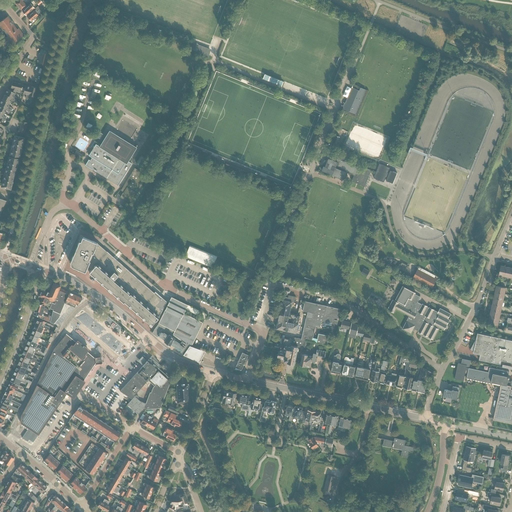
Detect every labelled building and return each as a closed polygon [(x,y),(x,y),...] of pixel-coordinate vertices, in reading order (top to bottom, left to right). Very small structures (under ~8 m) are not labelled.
[(22,1),(23,0),(19,0),(16,3),(16,4),(21,10),(26,5),(22,1)] [(26,15),(34,8),(31,4),(22,11),(26,15)] [(38,6),(37,7),(35,9),(36,10),(34,11),(27,17),(31,21),(41,11),(39,9),(40,8),(38,6)] [(8,16),(2,20),(0,21),(0,26),(3,30),(5,29),(9,35),(5,37),(10,45),(24,36),(18,28),(17,29),(8,16)] [(198,46),(192,44),(190,49),(208,56),(210,50),(208,50),(208,49),(198,45),(198,46)] [(284,82),(265,74),(263,79),(282,86),(284,82)] [(20,92),(24,92),(25,85),(22,85),(22,84),(12,82),(11,88),(10,90),(15,93),(17,90),(21,91),(20,92)] [(36,88),(31,87),(28,99),(31,99),(32,95),(34,96),(36,88)] [(359,91),(352,88),(343,109),(356,114),(366,90),(361,88),(359,91)] [(8,89),(5,94),(16,100),(17,98),(14,96),(15,93),(10,90),(8,89)] [(5,94),(2,99),(10,103),(11,100),(15,102),(16,100),(5,94)] [(2,99),(0,103),(0,104),(10,110),(12,108),(8,106),(10,103),(2,99)] [(0,104),(0,110),(5,113),(6,110),(9,112),(10,110),(0,104)] [(95,134),(100,137),(103,132),(98,129),(95,134)] [(135,147),(109,131),(100,147),(96,144),(88,156),(92,157),(90,160),(89,160),(85,165),(93,170),(93,171),(96,173),(96,172),(118,186),(132,164),(128,161),(137,146),(137,145),(135,147)] [(12,145),(22,147),(24,138),(14,136),(12,145)] [(19,157),(22,147),(12,145),(10,155),(19,157)] [(7,164),(17,166),(19,159),(9,156),(7,164)] [(322,170),(333,175),(344,180),(344,179),(345,180),(348,173),(354,175),(358,177),(361,168),(333,157),(332,160),(327,158),(326,160),(325,160),(322,163),(323,164),(325,162),(326,162),(324,166),(322,170)] [(16,171),(17,166),(7,164),(6,168),(5,171),(15,174),(15,171),(16,171)] [(379,164),(373,178),(384,182),(386,177),(387,177),(386,181),(393,184),(397,173),(390,170),(389,174),(388,173),(390,168),(379,164)] [(358,177),(354,175),(352,181),(365,187),(371,170),(364,167),(363,169),(361,168),(358,177)] [(134,168),(134,169),(122,188),(125,190),(123,193),(120,197),(130,204),(137,193),(139,190),(136,188),(145,174),(134,168)] [(3,179),(13,182),(15,174),(5,171),(3,179)] [(11,189),(13,182),(3,179),(1,187),(11,189)] [(381,184),(375,181),(371,192),(376,195),(381,184)] [(71,262),(71,264),(73,266),(85,271),(86,268),(90,271),(89,272),(103,284),(104,283),(151,325),(159,315),(163,309),(162,309),(166,302),(161,299),(107,251),(106,252),(101,246),(100,247),(97,244),(98,244),(97,243),(82,236),(80,241),(79,240),(77,245),(78,246),(71,262)] [(216,257),(189,246),(185,256),(212,268),(216,257)] [(367,276),(370,271),(362,266),(359,271),(367,276)] [(499,275),(505,276),(507,267),(501,266),(499,275)] [(436,279),(418,269),(413,278),(432,288),(436,279)] [(251,282),(242,279),(239,287),(241,287),(237,298),(244,300),(251,282)] [(47,291),(47,292),(41,290),(39,296),(42,297),(42,298),(40,302),(45,304),(50,306),(50,307),(50,308),(52,309),(50,319),(54,321),(59,317),(63,307),(66,300),(69,292),(59,288),(60,286),(54,283),(50,292),(47,291)] [(416,293),(403,286),(395,299),(397,301),(397,302),(393,300),(388,309),(394,313),(396,309),(413,318),(411,322),(407,320),(402,329),(411,334),(414,329),(433,340),(439,329),(437,328),(438,327),(444,330),(450,320),(448,319),(450,314),(440,308),(438,312),(422,304),(422,305),(418,302),(420,297),(415,295),(416,293)] [(495,292),(504,294),(506,288),(496,286),(495,292)] [(69,292),(66,300),(75,304),(77,305),(82,298),(77,296),(69,292)] [(494,298),(503,300),(504,294),(495,292),(494,298)] [(284,296),(276,329),(296,333),(300,316),(290,313),(292,303),(294,304),(295,296),(288,295),(288,297),(284,296)] [(187,305),(171,297),(158,324),(156,326),(157,326),(156,328),(152,333),(157,336),(158,335),(165,340),(164,342),(169,345),(170,344),(181,351),(180,352),(184,355),(185,354),(190,346),(192,344),(192,345),(192,344),(194,340),(202,323),(183,313),(187,305)] [(492,304),(502,306),(503,300),(494,298),(492,304)] [(45,304),(37,301),(35,307),(38,308),(43,310),(47,311),(48,309),(46,309),(46,308),(44,307),(45,304)] [(337,324),(338,321),(334,320),(334,318),(338,318),(340,309),(305,301),(303,310),(307,311),(301,339),(327,345),(332,323),(337,324)] [(491,310),(500,312),(501,309),(502,309),(503,307),(502,307),(502,306),(492,304),(491,310)] [(38,308),(35,307),(34,312),(36,312),(35,315),(46,320),(47,318),(46,316),(42,314),(43,310),(38,308)] [(490,316),(499,319),(500,315),(501,315),(502,313),(500,313),(500,312),(491,310),(490,316)] [(498,325),(499,319),(490,316),(488,323),(498,325)] [(38,319),(36,324),(44,328),(49,330),(50,328),(44,325),(45,322),(38,319)] [(350,322),(343,321),(341,328),(349,330),(350,322)] [(357,336),(357,335),(358,329),(359,325),(352,323),(349,334),(357,336)] [(42,333),(44,328),(36,324),(33,329),(42,333)] [(31,334),(40,338),(41,336),(39,336),(40,334),(41,334),(42,333),(33,329),(31,334)] [(363,340),(370,341),(371,334),(365,333),(363,340)] [(511,340),(477,333),(476,338),(470,349),(480,355),(479,360),(500,365),(501,361),(511,363),(511,340)] [(75,342),(66,334),(66,335),(54,348),(32,394),(18,421),(31,430),(38,435),(68,393),(72,396),(93,366),(95,362),(96,362),(96,363),(97,363),(98,363),(99,363),(100,363),(100,362),(101,361),(101,360),(101,359),(100,358),(99,357),(98,357),(97,357),(96,358),(95,359),(89,354),(87,352),(87,351),(88,350),(87,349),(86,349),(85,349),(84,350),(78,344),(78,343),(79,343),(79,342),(78,342),(78,341),(77,341),(76,341),(75,342)] [(29,339),(38,343),(40,339),(40,338),(31,334),(29,339)] [(371,334),(370,341),(370,342),(377,344),(379,339),(372,335),(372,334),(371,334)] [(298,347),(301,347),(304,348),(306,340),(293,337),(292,340),(281,338),(280,344),(276,343),(275,348),(280,349),(280,348),(284,349),(285,345),(291,346),(291,345),(294,346),(298,347)] [(36,347),(38,343),(29,339),(26,345),(46,353),(48,349),(45,347),(42,346),(41,347),(43,348),(42,349),(36,347)] [(190,346),(185,354),(191,357),(201,361),(203,355),(206,350),(192,345),(192,344),(190,346)] [(24,350),(33,354),(35,351),(38,353),(44,356),(46,354),(46,353),(26,345),(24,350)] [(298,347),(294,346),(291,345),(291,346),(285,345),(284,349),(280,348),(280,349),(280,350),(278,357),(285,358),(285,359),(288,360),(288,362),(295,363),(298,347)] [(316,354),(314,353),(313,357),(309,356),(307,355),(303,354),(300,365),(305,366),(305,365),(311,367),(312,362),(315,362),(316,356),(325,357),(326,351),(317,349),(316,354)] [(35,361),(34,361),(36,361),(37,359),(33,357),(34,354),(33,354),(24,350),(22,355),(35,361)] [(334,372),(335,372),(340,373),(342,364),(339,364),(341,356),(340,354),(338,354),(336,355),(336,356),(334,355),(333,361),(331,371),(332,372),(333,373),(334,372)] [(20,360),(30,365),(31,362),(32,362),(34,362),(34,361),(35,361),(22,355),(20,360)] [(407,377),(408,370),(409,367),(411,360),(404,355),(402,362),(406,363),(405,369),(406,370),(404,376),(399,375),(396,386),(403,387),(406,377),(407,377)] [(239,360),(236,366),(242,368),(245,363),(246,360),(241,357),(240,357),(239,360)] [(345,375),(348,375),(351,358),(351,359),(349,359),(349,358),(348,357),(346,357),(345,357),(345,358),(344,363),(341,373),(345,374),(345,375)] [(374,360),(371,373),(372,374),(370,380),(377,381),(380,368),(376,367),(377,361),(378,358),(375,357),(374,360)] [(120,391),(131,399),(134,396),(136,394),(141,387),(148,380),(158,368),(161,365),(152,358),(151,359),(150,358),(133,376),(131,379),(129,380),(128,381),(120,391)] [(351,358),(348,375),(350,376),(350,375),(354,376),(356,366),(352,365),(354,358),(351,358)] [(367,369),(364,368),(362,378),(368,379),(371,367),(372,367),(374,360),(371,359),(370,363),(369,362),(368,366),(367,369)] [(493,420),(511,423),(511,380),(511,381),(511,383),(507,382),(508,378),(509,378),(509,377),(509,376),(508,376),(509,372),(489,367),(488,372),(469,368),(470,361),(462,359),(461,364),(458,363),(455,379),(464,380),(466,370),(468,370),(467,378),(491,383),(491,382),(501,384),(493,420)] [(20,360),(17,365),(31,371),(31,369),(28,368),(30,365),(20,360)] [(411,360),(409,367),(416,368),(418,362),(411,360)] [(362,378),(364,368),(360,367),(361,365),(358,364),(355,377),(362,378)] [(25,375),(27,376),(28,373),(35,376),(36,374),(33,372),(30,371),(31,371),(17,365),(15,370),(25,375)] [(385,366),(382,365),(380,371),(381,372),(378,381),(380,382),(384,383),(387,373),(383,372),(385,366)] [(134,396),(131,399),(132,399),(127,405),(138,414),(144,407),(146,409),(160,408),(171,379),(168,377),(170,376),(166,373),(165,374),(158,368),(148,380),(154,386),(153,387),(151,393),(150,392),(146,404),(140,401),(137,399),(139,397),(136,394),(134,396)] [(423,368),(422,375),(418,391),(425,392),(427,383),(423,382),(423,381),(424,381),(426,374),(427,370),(423,368)] [(24,379),(25,375),(15,370),(13,376),(26,382),(28,383),(31,384),(32,382),(28,380),(27,380),(24,379)] [(413,378),(409,377),(409,376),(410,376),(411,371),(408,370),(407,377),(404,388),(411,389),(413,378)] [(395,386),(397,377),(396,377),(397,374),(392,373),(391,376),(387,375),(385,383),(395,386)] [(412,389),(418,391),(422,375),(419,375),(418,380),(418,379),(417,381),(414,380),(412,389)] [(25,384),(26,382),(13,376),(10,381),(19,385),(20,382),(25,384)] [(18,385),(19,385),(10,381),(8,387),(16,391),(18,387),(22,389),(22,387),(18,385)] [(177,385),(176,385),(177,404),(186,404),(186,402),(189,402),(188,384),(177,385)] [(452,386),(453,387),(452,391),(444,390),(443,396),(452,398),(452,400),(457,401),(459,388),(460,388),(460,386),(452,385),(452,386)] [(8,387),(5,393),(12,396),(14,392),(18,394),(17,395),(21,397),(21,396),(24,398),(25,395),(23,394),(8,387)] [(236,404),(237,399),(235,398),(236,393),(231,392),(231,393),(225,391),(223,401),(229,403),(234,404),(234,403),(236,404)] [(3,398),(10,401),(9,402),(20,406),(21,404),(11,400),(12,396),(5,393),(3,398)] [(249,396),(240,394),(238,402),(247,404),(245,410),(249,411),(251,402),(248,401),(249,396)] [(252,404),(251,404),(248,415),(251,415),(252,409),(253,409),(253,410),(254,410),(255,410),(260,411),(263,399),(254,397),(252,404)] [(3,399),(0,404),(7,407),(17,411),(18,409),(8,405),(9,402),(3,399)] [(267,400),(266,400),(265,403),(264,403),(263,406),(261,416),(260,421),(266,422),(267,417),(264,417),(265,411),(269,411),(268,413),(273,414),(274,413),(276,402),(271,401),(271,402),(269,402),(269,401),(267,400)] [(0,404),(0,410),(5,413),(7,414),(14,417),(15,415),(7,411),(8,408),(0,404)] [(72,415),(77,418),(83,409),(78,405),(72,415)] [(293,416),(295,406),(295,407),(292,406),(291,405),(289,405),(288,405),(287,405),(285,414),(290,415),(289,418),(289,420),(292,421),(292,419),(293,416)] [(175,408),(169,406),(168,410),(179,414),(180,411),(175,409),(175,408)] [(295,406),(293,416),(298,417),(297,422),(299,422),(302,408),(300,407),(295,406)] [(83,409),(77,418),(83,422),(89,412),(83,409)] [(314,423),(316,411),(308,409),(307,412),(303,412),(301,420),(306,421),(306,419),(311,420),(310,424),(311,425),(310,429),(312,430),(314,423)] [(176,415),(171,413),(165,410),(163,415),(169,418),(167,421),(169,422),(169,423),(171,424),(175,425),(175,424),(180,426),(182,422),(175,419),(176,415)] [(8,422),(9,420),(5,418),(7,414),(5,413),(0,411),(0,417),(4,419),(4,420),(8,422)] [(321,412),(316,411),(314,423),(320,424),(320,426),(323,426),(324,418),(321,418),(322,415),(320,414),(321,412)] [(89,412),(83,422),(88,425),(94,416),(89,412)] [(329,433),(333,414),(328,413),(326,414),(324,422),(328,423),(328,426),(327,426),(326,433),(328,434),(328,433),(329,433)] [(147,426),(150,419),(148,418),(149,416),(145,414),(141,423),(147,426)] [(335,415),(333,414),(329,433),(331,434),(332,428),(333,424),(337,425),(339,416),(335,415)] [(94,416),(88,425),(93,428),(99,419),(94,416)] [(343,430),(346,417),(345,417),(340,416),(338,425),(338,429),(340,430),(339,435),(342,435),(343,430)] [(350,418),(346,417),(343,430),(345,431),(346,427),(350,428),(352,420),(350,418)] [(0,431),(1,432),(5,436),(9,430),(6,428),(1,426),(4,421),(0,418),(0,431)] [(153,421),(150,419),(147,426),(153,429),(158,420),(154,418),(153,421)] [(99,419),(93,428),(98,432),(104,423),(99,419)] [(104,423),(98,432),(104,435),(110,426),(104,423)] [(110,426),(104,435),(109,439),(115,430),(110,426)] [(166,427),(165,429),(164,431),(162,435),(166,436),(166,437),(174,441),(176,435),(172,433),(173,430),(166,427)] [(31,430),(26,437),(33,442),(38,435),(31,430)] [(115,430),(109,439),(114,442),(120,433),(115,430)] [(314,437),(313,436),(308,439),(310,442),(310,443),(313,448),(318,445),(316,443),(317,442),(323,443),(324,438),(315,437),(314,437)] [(334,440),(326,438),(325,445),(332,447),(334,440)] [(406,440),(394,438),(394,441),(387,440),(385,446),(402,450),(401,455),(407,457),(408,451),(412,452),(413,447),(404,445),(406,440)] [(140,445),(135,453),(138,455),(140,451),(142,452),(145,447),(140,445)] [(145,447),(142,452),(140,455),(140,456),(142,457),(144,454),(147,455),(149,450),(145,447)] [(473,462),(474,457),(473,457),(475,448),(467,447),(465,456),(464,456),(463,459),(464,460),(462,470),(471,472),(472,469),(465,467),(467,460),(473,462)] [(99,448),(96,454),(103,459),(107,453),(99,448)] [(493,467),(494,460),(491,459),(492,452),(484,450),(482,458),(489,459),(487,466),(493,467)] [(5,460),(9,454),(4,451),(0,456),(0,467),(0,468),(0,467),(0,461),(1,460),(2,461),(4,459),(5,460)] [(48,465),(55,458),(50,454),(43,461),(48,465)] [(103,459),(96,454),(92,459),(100,464),(103,459)] [(157,461),(164,464),(166,459),(156,454),(155,456),(158,457),(157,461)] [(507,462),(509,456),(502,454),(500,463),(505,464),(504,469),(501,468),(500,471),(506,472),(509,462),(507,462)] [(9,465),(14,458),(9,455),(1,467),(3,468),(6,463),(9,465)] [(59,463),(55,458),(48,465),(53,470),(59,463)] [(126,458),(123,463),(128,466),(131,468),(133,465),(129,463),(131,461),(126,458)] [(100,464),(92,459),(89,464),(96,469),(100,464)] [(161,470),(164,464),(157,461),(155,464),(153,463),(152,466),(161,470)] [(127,468),(128,466),(123,463),(120,467),(129,472),(130,470),(127,468)] [(30,472),(21,464),(16,469),(25,477),(30,472)] [(96,469),(89,464),(85,470),(93,475),(96,469)] [(61,477),(67,470),(63,466),(56,472),(61,477)] [(153,469),(152,472),(159,475),(161,470),(152,466),(151,469),(153,469)] [(72,474),(67,470),(61,477),(66,481),(72,474)] [(30,472),(25,477),(33,485),(38,479),(30,472)] [(121,477),(123,475),(117,472),(115,476),(123,482),(125,479),(121,477)] [(159,475),(152,472),(150,476),(147,475),(146,477),(156,481),(159,475)] [(480,483),(482,476),(472,474),(472,478),(460,475),(458,485),(471,487),(472,482),(480,483)] [(335,477),(327,475),(325,490),(331,491),(335,477)] [(69,484),(75,489),(81,482),(76,477),(69,484)] [(490,480),(492,481),(496,482),(494,489),(502,491),(504,483),(499,482),(499,478),(491,477),(490,480)] [(9,479),(4,489),(10,493),(12,489),(13,490),(16,492),(18,488),(15,487),(14,487),(16,483),(9,479)] [(47,487),(38,479),(33,485),(30,488),(33,490),(35,487),(42,493),(47,487)] [(116,486),(117,484),(112,481),(109,486),(118,491),(119,488),(116,486)] [(81,482),(75,489),(80,494),(85,486),(81,482)] [(144,490),(151,493),(154,487),(144,483),(143,485),(146,486),(144,490)] [(4,489),(1,494),(0,495),(0,499),(5,503),(9,495),(11,496),(10,497),(15,499),(17,496),(15,495),(10,493),(4,489)] [(33,495),(28,490),(26,492),(29,497),(35,500),(37,498),(33,495)] [(149,498),(151,493),(144,490),(143,494),(140,492),(139,494),(149,498)] [(476,492),(474,491),(467,490),(467,493),(457,491),(455,499),(467,502),(468,494),(475,495),(476,492)] [(499,505),(501,498),(494,497),(495,493),(488,492),(487,496),(491,497),(490,503),(499,505)] [(184,494),(179,496),(179,498),(177,498),(171,498),(170,504),(171,504),(171,506),(169,506),(168,509),(169,509),(168,511),(175,511),(173,511),(175,508),(173,507),(174,504),(177,504),(181,504),(187,502),(184,494)] [(53,504),(58,498),(55,495),(54,496),(52,495),(48,499),(53,504)] [(50,511),(52,511),(62,501),(58,498),(53,504),(55,506),(52,509),(50,511)] [(21,510),(24,511),(29,511),(34,503),(27,499),(24,506),(23,505),(22,505),(21,507),(21,508),(22,509),(21,510)] [(102,509),(107,500),(104,499),(102,502),(100,501),(97,506),(102,509)] [(138,503),(137,507),(144,510),(146,504),(136,500),(136,502),(138,503)] [(61,511),(66,505),(62,501),(52,511),(55,511),(59,509),(61,511)]
